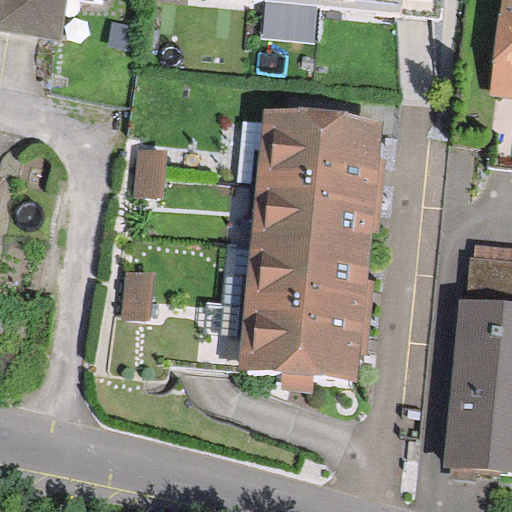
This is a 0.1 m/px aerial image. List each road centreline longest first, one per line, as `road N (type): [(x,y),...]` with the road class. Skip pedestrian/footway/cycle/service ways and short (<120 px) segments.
road 1 (residential): [(0,110),(51,120),(82,144),(96,178),(54,450)]
road 2 (residential): [(54,450),(311,511)]
